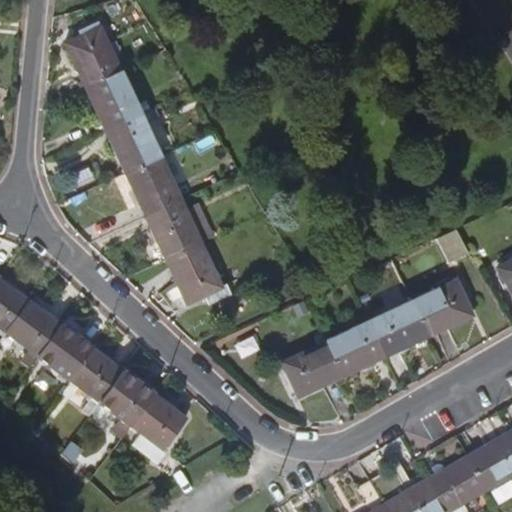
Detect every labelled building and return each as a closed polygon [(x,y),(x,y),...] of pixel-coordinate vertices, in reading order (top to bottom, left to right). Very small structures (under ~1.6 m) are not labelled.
[(62,55),(83,97),(117,80),(113,71),(122,66),(116,56),(108,60),(97,38),(62,55)] [(155,69),(160,77),(166,73),(162,65),(155,69)] [(117,80),(83,97),(104,140),(139,124),(117,80)] [(104,140),(125,183),(160,167),(139,124),(104,140)] [(125,183),(146,227),(181,210),(160,167),(125,183)] [(146,227),(167,270),(202,253),(185,220),(181,210),(146,227)] [(203,212),(185,220),(202,253),(219,245),(203,212)] [(474,263),(456,233),(437,242),(454,273),(474,263)] [(202,253),(167,270),(189,314),(208,305),(223,297),(223,296),(202,253)] [(511,265),(498,274),(511,298),(511,265)] [(460,287),(415,308),(431,342),(477,321),(460,287)] [(0,289),(0,335),(7,341),(28,310),(0,289)] [(223,296),(223,297),(208,305),(212,314),(235,303),(230,292),(223,296)] [(415,308),(371,329),(388,363),(431,342),(415,308)] [(28,310),(7,341),(26,355),(38,364),(60,333),(28,310)] [(328,349),(345,383),(388,363),(371,329),(328,349)] [(60,333),(38,364),(69,386),(90,356),(60,333)] [(301,404),(345,383),(328,349),(284,370),(301,404)] [(30,375),(38,364),(26,355),(20,367),(30,375)] [(90,356),(69,386),(92,402),(82,416),(91,423),(100,409),(122,379),(90,356)] [(0,386),(0,404),(6,410),(21,389),(7,378),(0,386)] [(119,423),(132,433),(154,402),(122,379),(100,409),(119,423)] [(155,469),(165,456),(187,426),(154,402),(132,433),(141,439),(131,452),(155,469)] [(123,446),(132,433),(119,423),(111,436),(123,446)] [(511,485),(511,443),(511,442),(470,466),(489,499),(511,485)] [(466,511),(467,511),(489,499),(470,466),(449,478),(439,483),(429,490),(441,511),(466,511)] [(435,475),(439,483),(449,478),(446,474),(444,472),(441,472),(435,475)] [(441,511),(429,490),(401,506),(386,482),(373,490),(385,511),(441,511)] [(385,511),(373,490),(360,498),(367,511),(385,511)]
